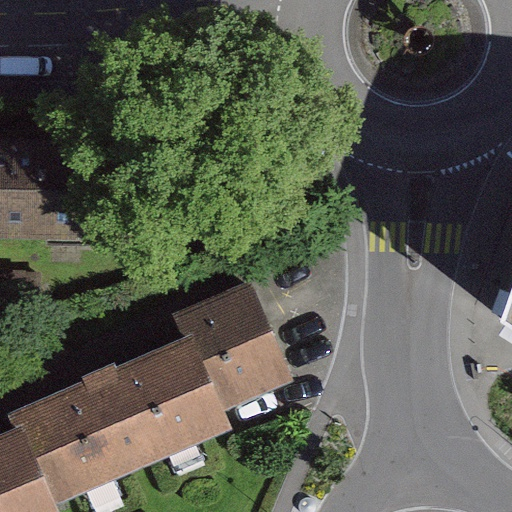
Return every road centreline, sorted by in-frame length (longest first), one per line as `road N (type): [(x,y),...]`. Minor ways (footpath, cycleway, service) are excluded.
road 1 (primary): [(0,44),(303,32)]
road 2 (residential): [(421,139),(411,327),(417,440)]
road 3 (primary): [(303,32),(326,98),(353,122),(421,139)]
road 4 (primary): [(421,139),(480,115),(511,69)]
